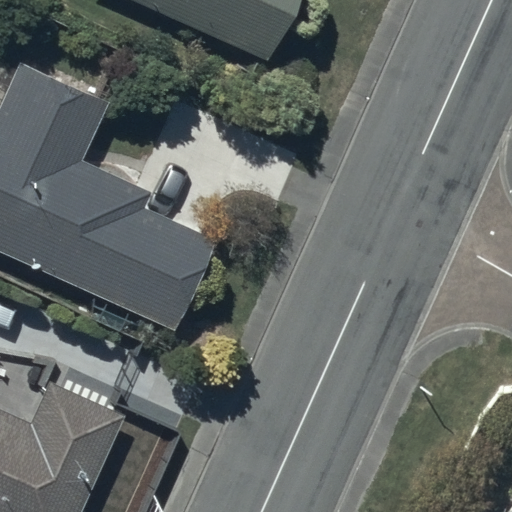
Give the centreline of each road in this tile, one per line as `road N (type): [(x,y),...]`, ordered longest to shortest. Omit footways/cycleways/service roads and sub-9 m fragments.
road 1 (tertiary): [(260,511),(394,210)]
road 2 (tertiary): [(394,210),(489,0)]
road 3 (residential): [(394,210),(511,276)]
